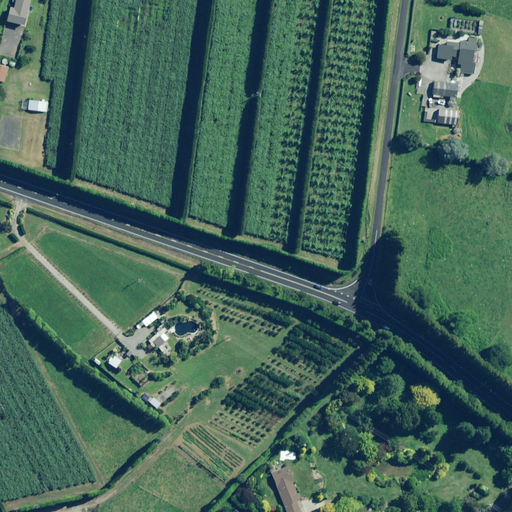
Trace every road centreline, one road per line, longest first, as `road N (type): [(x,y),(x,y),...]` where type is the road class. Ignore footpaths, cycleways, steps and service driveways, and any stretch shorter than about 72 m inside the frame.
road 1 (secondary): [(356,306),(0,181)]
road 2 (residential): [(356,306),(372,262),(405,0)]
road 3 (secondary): [(511,414),(356,306)]
